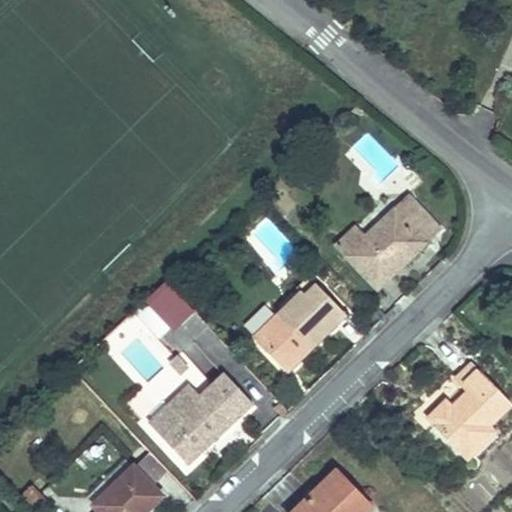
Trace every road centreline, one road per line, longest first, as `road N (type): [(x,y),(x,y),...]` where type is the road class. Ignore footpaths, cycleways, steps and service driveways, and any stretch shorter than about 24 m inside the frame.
road 1 (residential): [(213,511),(511,243)]
road 2 (residential): [(511,203),(266,0)]
